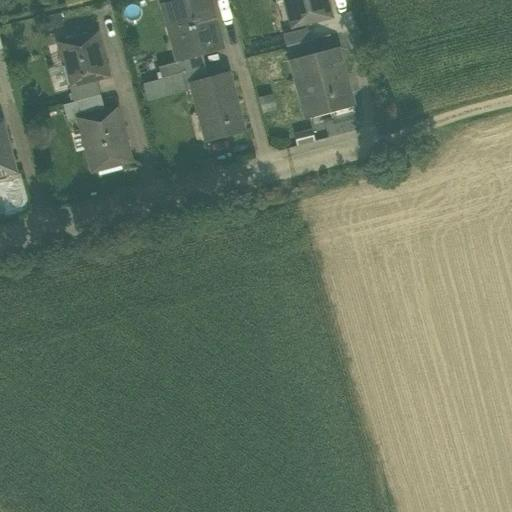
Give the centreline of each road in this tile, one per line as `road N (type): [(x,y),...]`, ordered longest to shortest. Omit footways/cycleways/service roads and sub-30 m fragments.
road 1 (residential): [(0,246),(396,130)]
road 2 (track): [(396,130),(511,92)]
